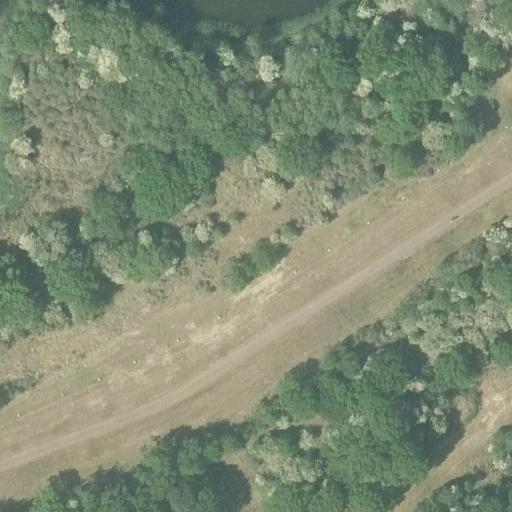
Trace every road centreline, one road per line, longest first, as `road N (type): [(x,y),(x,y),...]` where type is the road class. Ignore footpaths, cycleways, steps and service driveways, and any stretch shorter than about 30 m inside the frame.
road 1 (track): [(0,467),(172,398),(511,179)]
road 2 (track): [(399,511),(511,408)]
